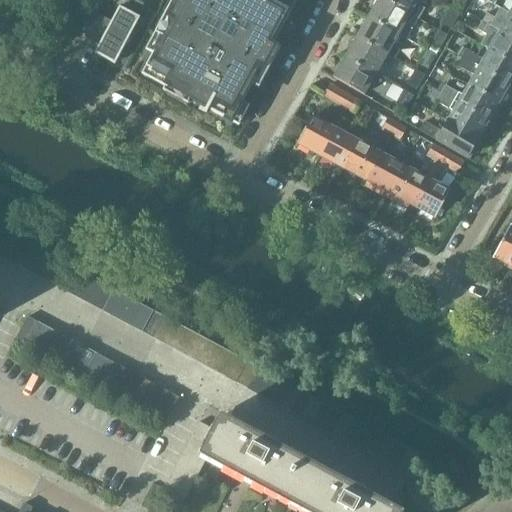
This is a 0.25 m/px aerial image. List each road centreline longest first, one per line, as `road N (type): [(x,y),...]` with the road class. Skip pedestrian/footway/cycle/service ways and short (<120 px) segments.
road 1 (residential): [(242,178),(0,48)]
road 2 (residential): [(446,287),(242,178)]
road 3 (residential): [(242,178),(337,0)]
road 4 (residential): [(511,169),(446,287)]
